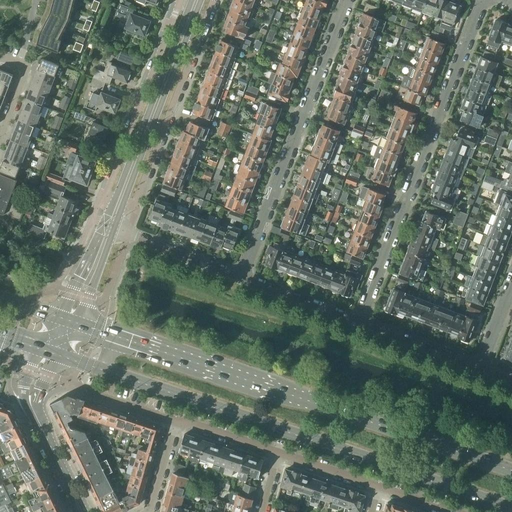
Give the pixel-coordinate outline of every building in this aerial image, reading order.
[(49,0),(48,0),(46,11),(71,20),(74,9),(49,0)] [(49,0),(74,9),(76,0),(49,0)] [(231,10),(230,10),(249,17),(253,7),(234,0),(233,4),(231,4),(229,9),(231,10)] [(306,0),(305,3),(322,9),(324,6),(325,6),(327,1),(326,0),(306,0)] [(402,0),(401,5),(411,9),(414,0),(402,0)] [(414,0),(411,9),(422,13),(426,0),(414,0)] [(426,0),(422,13),(431,17),(437,0),(426,0)] [(433,15),(442,19),(443,19),(449,2),(444,0),(437,0),(431,17),(432,17),(433,15)] [(443,19),(442,19),(441,23),(452,27),(454,21),(455,21),(457,15),(456,15),(457,13),(458,12),(459,12),(461,7),(460,7),(460,6),(459,5),(460,5),(456,3),(456,4),(454,4),(454,3),(451,1),(451,2),(450,2),(449,2),(443,19)] [(305,3),(301,13),(318,19),(319,19),(321,18),(322,14),(321,12),(322,9),(305,3)] [(116,15),(129,20),(126,28),(128,28),(127,32),(133,34),(134,31),(144,34),(144,33),(146,33),(147,29),(146,28),(149,22),(133,16),(135,10),(120,4),(116,15)] [(363,11),(373,15),(375,9),(376,7),(366,4),(363,11)] [(375,9),(373,15),(384,19),(386,13),(375,9)] [(224,20),(226,21),(245,28),(245,27),(249,17),(230,10),(229,14),(227,14),(224,20)] [(71,20),(46,11),(40,21),(66,31),(71,20)] [(272,14),(267,12),(263,23),(269,25),(272,14)] [(301,13),(297,23),(314,29),(316,27),(318,26),(319,22),(318,20),(318,19),(301,13)] [(360,23),(359,24),(376,30),(380,20),(363,13),(362,18),(360,18),(359,22),(360,23)] [(490,36),(483,55),(482,55),(493,59),(495,54),(500,42),(506,24),(496,20),(492,31),(490,31),(489,35),(490,36)] [(60,41),(66,31),(40,21),(35,31),(60,41)] [(245,28),(226,21),(224,27),(227,28),(225,32),(244,39),(248,28),(245,27),(245,28)] [(297,23),(294,34),(311,40),(311,39),(313,39),(314,35),(313,33),(314,29),(297,23)] [(356,33),(356,34),(372,40),(376,30),(359,24),(358,28),(356,28),(355,32),(356,33)] [(500,42),(510,46),(511,40),(511,25),(511,26),(507,25),(507,24),(506,24),(500,42)] [(57,52),(60,41),(35,31),(32,43),(57,52)] [(294,34),(289,44),(306,51),(308,47),(310,47),(311,42),(310,41),(311,40),(294,34)] [(352,44),(368,50),(372,40),(356,34),(354,38),(352,39),(351,42),(352,44)] [(438,34),(436,39),(444,42),(446,37),(441,35),(438,34)] [(427,37),(423,48),(440,54),(441,50),(443,50),(445,47),(444,45),(444,44),(427,37)] [(216,51),(235,59),(239,48),(220,40),(219,45),(217,45),(216,49),(217,51),(216,51)] [(253,48),(256,49),(259,50),(262,43),(256,41),(253,48)] [(289,44),(286,54),(303,61),(303,60),(305,59),(307,55),(305,53),(306,51),(289,44)] [(348,54),(348,55),(364,61),(368,50),(352,44),(350,49),(348,49),(347,53),(348,54)] [(415,56),(419,58),(436,64),(438,61),(439,60),(441,57),(440,55),(440,54),(423,48),(418,46),(415,56)] [(116,59),(130,64),(133,55),(119,50),(116,59)] [(396,62),(397,62),(399,63),(403,52),(401,52),(397,50),(393,61),(396,62)] [(212,61),(212,62),(231,69),(235,59),(216,51),(216,52),(215,55),(213,55),(212,59),(213,61),(212,61)] [(280,63),(280,64),(299,71),(300,68),(302,68),(304,63),(302,61),(303,61),(286,54),(282,64),(280,63)] [(344,64),(344,65),(360,72),(364,61),(348,55),(346,59),(344,59),(343,63),(344,64)] [(479,64),(478,67),(494,74),(498,63),(481,57),(481,58),(479,58),(478,63),(479,64)] [(419,58),(415,68),(432,75),(434,71),(436,71),(437,67),(436,65),(436,64),(419,58)] [(42,59),(38,69),(55,76),(60,78),(64,67),(42,59)] [(97,70),(97,71),(94,78),(106,83),(109,84),(111,77),(127,83),(131,71),(107,62),(103,72),(97,70)] [(210,68),(208,72),(227,79),(231,69),(212,62),(211,62),(209,66),(210,68)] [(280,64),(276,74),(293,81),(294,77),(297,77),(299,71),(280,64)] [(340,75),(356,82),(360,72),(344,65),(342,69),(340,70),(339,73),(340,75)] [(379,74),(384,76),(385,77),(387,70),(381,67),(379,74)] [(475,74),(473,78),(490,84),(494,74),(478,67),(477,68),(475,69),(474,73),(475,74)] [(408,73),(406,77),(428,85),(430,81),(432,81),(433,77),(432,75),(415,68),(413,75),(408,73)] [(38,69),(34,80),(51,86),(55,76),(38,69)] [(0,82),(9,86),(13,75),(0,70),(0,82)] [(205,81),(204,83),(223,90),(227,79),(208,72),(207,76),(205,76),(204,80),(205,81)] [(276,74),(272,85),(289,91),(290,88),(292,87),(294,83),(293,81),(276,74)] [(71,75),(69,81),(76,84),(79,78),(71,75)] [(336,85),(336,86),(353,92),(356,82),(340,75),(338,80),(336,80),(335,83),(336,85)] [(405,77),(401,86),(406,88),(405,89),(424,96),(425,95),(427,94),(428,91),(427,89),(428,85),(406,77),(405,77)] [(93,78),(90,86),(102,91),(106,83),(94,78),(93,78)] [(241,84),(246,86),(248,81),(239,78),(237,83),(241,84)] [(471,85),(469,88),(486,95),(490,96),(492,92),(488,91),(490,84),(473,78),(473,79),(471,79),(470,83),(471,85)] [(34,80),(30,90),(47,96),(51,86),(34,80)] [(76,84),(69,81),(67,87),(74,90),(76,84)] [(0,82),(0,94),(5,96),(9,86),(0,82)] [(200,92),(219,100),(223,90),(204,83),(203,86),(201,87),(200,90),(201,92),(200,92)] [(289,91),(272,85),(268,95),(285,101),(287,100),(289,96),(288,94),(289,91)] [(249,86),(246,92),(256,96),(259,90),(249,86)] [(334,95),(333,96),(349,102),(353,92),(336,86),(332,95),(334,95)] [(406,88),(401,86),(397,97),(418,105),(420,101),(422,100),(424,96),(405,89),(406,88)] [(467,95),(466,98),(482,105),(486,95),(469,88),(469,89),(467,90),(466,94),(467,95)] [(30,90),(26,100),(43,106),(47,96),(30,90)] [(381,90),(379,96),(389,100),(391,94),(381,90)] [(85,107),(95,111),(97,107),(102,109),(103,107),(114,112),(115,111),(116,110),(118,107),(117,105),(119,100),(97,92),(96,94),(93,93),(89,102),(88,102),(85,107)] [(198,99),(197,103),(215,110),(219,100),(200,92),(201,93),(199,93),(197,97),(198,99)] [(256,96),(246,92),(246,93),(244,98),(254,102),(256,96)] [(63,95),(61,101),(68,104),(71,98),(63,95)] [(331,107),(348,113),(352,103),(349,102),(333,96),(335,97),(333,101),(331,101),(330,105),(331,107)] [(389,100),(379,96),(377,102),(387,106),(389,100)] [(463,105),(462,109),(482,117),(486,106),(482,105),(466,98),(465,100),(463,100),(462,104),(463,105)] [(26,100),(22,110),(39,117),(43,106),(26,100)] [(68,104),(61,101),(59,107),(66,110),(68,104)] [(259,113),(277,120),(276,118),(278,118),(280,114),(279,113),(280,109),(261,102),(257,112),(259,113)] [(215,110),(197,103),(195,104),(193,107),(194,109),(193,113),(212,120),(215,110)] [(397,111),(394,117),(411,124),(412,122),(414,121),(415,117),(414,116),(415,113),(396,106),(394,110),(397,111)] [(348,113),(331,107),(331,108),(329,108),(327,112),(329,113),(327,118),(344,124),(348,113)] [(482,117),(462,109),(461,109),(464,110),(464,111),(463,111),(462,111),(461,111),(461,112),(460,112),(460,113),(460,114),(460,115),(461,116),(462,117),(460,120),(483,129),(485,124),(480,122),(482,117)] [(22,110),(18,120),(35,127),(36,126),(38,127),(41,126),(42,124),(43,121),(41,119),(39,118),(39,117),(22,110)] [(88,133),(96,136),(96,137),(98,137),(105,140),(109,128),(98,124),(99,121),(75,112),(72,120),(91,127),(88,133)] [(259,113),(255,124),(272,130),(274,126),(275,126),(277,122),(276,120),(277,120),(259,113)] [(55,116),(53,122),(61,124),(63,119),(55,116)] [(394,117),(391,127),(407,134),(409,131),(410,131),(412,125),(411,125),(411,124),(394,117)] [(18,120),(15,130),(31,137),(35,127),(18,120)] [(218,128),(219,128),(229,132),(232,123),(228,121),(227,124),(221,122),(221,123),(220,122),(218,128)] [(61,124),(53,122),(51,127),(58,130),(61,124)] [(184,131),(183,132),(202,139),(206,141),(210,130),(190,122),(189,125),(188,124),(185,132),(184,131)] [(255,124),(251,134),(270,141),(272,135),(271,134),(272,130),(255,124)] [(318,135),(335,142),(336,142),(341,132),(323,125),(321,129),(321,128),(319,129),(318,133),(319,135),(318,135)] [(350,136),(359,140),(361,135),(362,135),(364,129),(354,125),(350,136)] [(391,127),(387,138),(404,144),(405,143),(407,139),(406,138),(407,134),(391,127)] [(229,132),(219,128),(217,134),(226,138),(229,132)] [(15,130),(11,141),(27,147),(31,137),(15,130)] [(452,139),(452,140),(473,148),(475,142),(477,143),(479,138),(459,130),(457,134),(456,133),(455,134),(454,134),(454,135),(453,135),(453,136),(453,137),(453,138),(454,138),(454,139),(455,139),(455,140),(452,139)] [(489,130),(486,136),(496,139),(498,133),(489,130)] [(181,138),(179,143),(198,150),(202,139),(183,132),(182,133),(180,137),(181,138)] [(244,144),(249,145),(266,152),(267,148),(269,147),(271,143),(270,142),(270,141),(251,134),(248,133),(244,144)] [(316,142),(315,146),(331,152),(336,154),(340,144),(336,142),(335,142),(318,135),(319,136),(316,136),(315,140),(316,142)] [(496,139),(486,136),(484,135),(481,141),(494,145),(496,139)] [(47,136),(45,142),(53,145),(55,140),(51,139),(52,138),(47,136)] [(500,136),(499,139),(497,146),(501,147),(505,137),(500,136)] [(387,138),(383,148),(399,155),(401,151),(403,151),(404,147),(403,145),(404,144),(387,138)] [(449,146),(448,150),(465,156),(469,146),(473,148),(452,140),(452,141),(450,141),(448,145),(449,146)] [(11,141),(7,151),(23,157),(27,147),(11,141)] [(53,145),(45,142),(43,148),(48,150),(48,149),(51,150),(53,145)] [(68,142),(66,147),(66,149),(75,152),(78,146),(68,142)] [(175,152),(175,153),(194,160),(198,150),(179,143),(178,146),(176,146),(175,150),(176,152),(175,152)] [(249,145),(245,155),(262,162),(264,158),(265,157),(267,153),(266,152),(249,145)] [(309,155),(325,162),(329,163),(330,159),(328,158),(331,152),(315,146),(314,146),(312,147),(311,150),(312,152),(311,155),(309,155)] [(501,147),(497,146),(493,156),(497,158),(501,147)] [(383,148),(379,159),(395,165),(397,161),(399,161),(400,157),(399,156),(399,155),(383,148)] [(445,159),(444,160),(461,167),(465,156),(448,150),(447,153),(445,154),(443,158),(445,159)] [(7,151),(3,161),(20,167),(25,170),(29,159),(23,157),(7,151)] [(173,158),(172,163),(190,170),(194,171),(195,167),(192,166),(194,160),(175,153),(174,153),(172,157),(173,158)] [(245,155),(241,166),(258,172),(260,168),(262,168),(263,163),(262,162),(245,155)] [(307,162),(305,166),(321,172),(323,172),(324,168),(323,167),(325,162),(309,155),(309,156),(308,156),(307,156),(305,160),(306,161),(307,162)] [(76,161),(74,167),(91,174),(94,168),(92,168),(94,163),(76,156),(74,161),(76,161)] [(221,158),(217,168),(221,170),(225,160),(221,158)] [(379,159),(375,169),(392,175),(392,174),(393,175),(396,169),(394,168),(395,165),(379,159)] [(440,171),(457,177),(461,179),(465,168),(461,167),(444,160),(443,164),(441,164),(439,168),(441,169),(440,171)] [(20,167),(3,161),(0,168),(0,171),(16,178),(20,167)] [(190,170),(172,163),(170,167),(169,167),(167,171),(168,172),(167,172),(167,173),(186,180),(189,174),(192,175),(194,171),(190,170)] [(241,166),(237,176),(254,183),(256,178),(258,178),(259,174),(258,172),(241,166)] [(301,176),(317,182),(319,183),(321,178),(319,178),(321,172),(305,166),(304,166),(303,166),(301,170),(302,172),(303,172),(301,176)] [(91,174),(74,167),(72,173),(66,171),(63,178),(65,179),(69,181),(70,178),(86,184),(88,179),(89,179),(91,174)] [(392,175),(375,169),(370,167),(366,177),(388,186),(389,183),(390,183),(392,179),(391,177),(392,175)] [(221,170),(217,168),(214,174),(213,178),(221,181),(223,177),(219,175),(221,170)] [(350,171),(348,176),(358,179),(358,180),(360,175),(350,171)] [(438,177),(436,181),(453,187),(457,177),(440,171),(438,172),(437,176),(438,177)] [(186,180),(167,173),(168,173),(166,173),(164,178),(165,179),(164,183),(182,190),(186,180)] [(0,174),(0,213),(20,221),(27,204),(10,198),(16,182),(17,182),(17,181),(0,174)] [(358,179),(348,176),(347,175),(345,182),(355,186),(358,179)] [(485,175),(483,181),(493,186),(499,188),(502,182),(485,175)] [(511,175),(509,175),(507,180),(505,179),(504,183),(502,182),(499,188),(511,192),(511,175)] [(56,176),(53,182),(63,186),(65,179),(63,178),(56,176)] [(237,176),(233,186),(250,193),(252,189),(254,188),(255,184),(254,183),(237,176)] [(299,182),(297,186),(313,192),(315,193),(317,189),(315,188),(317,182),(301,176),(299,176),(298,180),(298,182),(299,182)] [(32,177),(30,183),(37,186),(40,180),(32,177)] [(48,181),(43,179),(42,179),(38,189),(39,189),(44,191),(49,193),(48,196),(59,200),(56,208),(74,214),(76,214),(78,208),(75,207),(77,202),(62,196),(66,187),(63,186),(53,182),(53,183),(48,181)] [(433,190),(432,191),(453,199),(449,197),(453,187),(436,181),(435,184),(433,184),(432,189),(433,190)] [(493,186),(483,181),(481,187),(491,191),(493,186)] [(473,184),(471,189),(470,194),(475,196),(479,186),(473,184)] [(161,191),(170,194),(172,189),(163,185),(161,191)] [(201,186),(197,196),(203,198),(207,188),(201,186)] [(233,186),(229,197),(246,203),(248,199),(250,198),(251,194),(250,193),(233,186)] [(309,202),(311,203),(315,204),(316,201),(319,195),(315,193),(313,192),(297,186),(295,187),(294,190),(294,192),(295,192),(293,196),(309,202)] [(363,199),(365,200),(382,206),(384,200),(383,199),(384,195),(365,188),(363,187),(359,198),(363,199)] [(336,201),(340,190),(335,188),(331,198),(336,201)] [(453,199),(432,191),(435,192),(435,193),(434,193),(433,193),(432,194),(431,194),(431,195),(431,196),(431,197),(431,198),(432,199),(433,199),(431,203),(451,210),(453,205),(451,204),(453,199)] [(499,205),(511,209),(511,197),(503,195),(498,192),(494,203),(499,205)] [(160,195),(158,199),(156,199),(149,217),(152,218),(151,220),(159,223),(158,224),(159,224),(168,201),(169,198),(160,195)] [(291,202),(290,207),(306,212),(307,213),(309,209),(307,208),(309,202),(293,196),(291,197),(290,201),(291,202)] [(246,203),(229,197),(225,207),(242,213),(243,212),(245,212),(246,208),(245,206),(246,203)] [(365,200),(361,210),(378,216),(380,212),(381,212),(383,208),(382,207),(382,206),(365,200)] [(168,228),(169,228),(176,209),(171,207),(172,205),(167,203),(168,201),(159,224),(163,226),(163,227),(167,229),(168,228)] [(179,234),(187,214),(188,209),(178,205),(176,209),(169,228),(173,230),(173,231),(179,234)] [(501,206),(498,216),(511,221),(511,209),(499,205),(501,206)] [(287,213),(286,217),(303,223),(306,225),(310,214),(307,213),(306,212),(290,207),(289,207),(287,207),(286,211),(287,213)] [(53,215),(49,213),(47,218),(68,225),(70,221),(71,222),(73,215),(74,215),(74,214),(56,208),(53,215)] [(361,210),(357,220),(374,227),(374,226),(376,225),(378,222),(376,221),(378,216),(361,210)] [(324,220),(328,221),(329,222),(333,213),(328,211),(324,220)] [(419,221),(436,227),(440,229),(442,230),(443,230),(445,224),(444,224),(446,219),(426,211),(424,215),(423,215),(422,215),(421,216),(420,217),(420,218),(421,219),(421,220),(422,221),(422,222),(419,221)] [(457,211),(455,217),(465,221),(467,215),(457,211)] [(234,212),(232,218),(236,220),(241,222),(243,216),(234,212)] [(185,234),(190,236),(197,217),(187,214),(179,234),(184,235),(185,234)] [(511,221),(498,216),(494,226),(510,232),(511,228),(511,221)] [(194,239),(200,241),(207,221),(197,217),(190,236),(194,238),(194,239)] [(299,234),(303,235),(305,236),(309,226),(307,225),(306,225),(303,223),(286,217),(285,217),(283,217),(282,221),(283,223),(282,227),(299,234)] [(465,221),(455,217),(452,223),(463,227),(465,221)] [(47,218),(43,229),(30,224),(27,232),(44,239),(47,231),(63,237),(68,225),(47,218)] [(232,218),(229,224),(221,248),(221,247),(229,250),(229,248),(232,249),(237,236),(239,237),(241,231),(239,231),(240,229),(233,227),(236,220),(232,218)] [(357,220),(353,230),(370,237),(370,236),(372,236),(374,232),(372,231),(374,227),(357,220)] [(206,242),(211,244),(218,225),(207,221),(200,241),(205,243),(206,242)] [(415,230),(415,231),(432,238),(436,227),(419,221),(417,225),(416,225),(414,229),(415,230)] [(216,246),(221,248),(229,224),(228,226),(224,224),(223,227),(218,225),(211,244),(211,246),(215,247),(216,246)] [(494,226),(490,237),(506,243),(506,242),(508,241),(509,238),(508,236),(510,232),(494,226)] [(281,229),(279,235),(288,239),(291,233),(281,229)] [(353,230),(349,241),(366,247),(367,246),(368,246),(370,243),(369,241),(370,237),(353,230)] [(411,242),(428,248),(434,250),(438,240),(432,238),(415,231),(414,235),(412,235),(410,239),(411,241),(411,242)] [(318,232),(316,237),(315,240),(321,242),(324,234),(318,232)] [(490,237),(486,247),(503,253),(502,252),(504,252),(505,248),(505,246),(506,243),(490,237)] [(461,238),(457,248),(463,250),(467,240),(461,238)] [(366,247),(349,241),(345,251),(362,258),(363,257),(364,257),(366,253),(365,251),(366,247)] [(277,269),(277,270),(277,268),(284,250),(284,251),(285,247),(274,242),(272,247),(271,246),(268,254),(270,254),(266,265),(277,269)] [(408,251),(407,252),(426,259),(424,258),(428,248),(411,242),(410,245),(408,246),(407,250),(408,251)] [(486,247),(482,257),(498,263),(500,259),(502,259),(503,255),(502,254),(503,253),(486,247)] [(283,270),(288,271),(294,254),(284,251),(284,250),(277,268),(277,270),(277,271),(281,272),(282,271),(283,270)] [(402,262),(403,263),(422,270),(426,259),(407,252),(406,256),(404,257),(403,260),(404,262),(402,262)] [(298,275),(298,276),(305,258),(294,254),(288,271),(288,272),(288,273),(292,274),(293,274),(298,275)] [(474,265),(478,267),(494,273),(496,269),(498,269),(499,265),(498,264),(498,263),(482,257),(477,255),(477,256),(473,265),(474,265)] [(361,260),(352,256),(349,262),(359,266),(361,260)] [(304,278),(308,279),(315,262),(305,258),(298,276),(299,277),(302,278),(304,278)] [(318,283),(319,283),(325,266),(315,262),(308,279),(312,281),(313,282),(316,284),(318,283)] [(422,270),(403,263),(401,264),(400,267),(401,269),(399,273),(422,281),(423,277),(420,276),(422,270)] [(328,287),(329,287),(335,270),(325,266),(319,283),(322,285),(323,286),(326,288),(328,287)] [(478,267),(474,278),(491,284),(491,283),(492,282),(494,279),(493,277),(494,273),(478,267)] [(446,278),(451,280),(455,270),(450,269),(446,278)] [(338,292),(339,291),(346,274),(345,274),(335,270),(329,287),(332,289),(332,290),(333,292),(336,293),(338,292)] [(339,291),(338,292),(349,296),(349,295),(351,291),(353,286),(355,287),(357,287),(360,280),(358,279),(356,278),(357,274),(346,270),(345,274),(346,274),(339,291)] [(399,275),(399,276),(397,281),(407,285),(409,279),(399,275)] [(474,278),(470,288),(486,294),(488,290),(490,289),(491,286),(490,284),(491,284),(474,278)] [(486,294),(470,288),(466,286),(464,288),(463,291),(463,293),(462,297),(482,304),(484,300),(486,299),(487,296),(486,294)] [(385,310),(396,314),(404,293),(393,289),(393,291),(391,290),(389,296),(391,296),(385,310)] [(404,314),(407,315),(414,297),(404,293),(396,314),(403,317),(404,314)] [(412,319),(417,321),(424,301),(414,297),(407,315),(411,317),(412,319)] [(424,322),(428,323),(435,305),(424,301),(417,321),(422,322),(424,322)] [(482,306),(471,302),(468,310),(479,315),(482,306)] [(433,327),(438,328),(445,309),(435,305),(428,323),(432,325),(433,327)] [(444,330),(448,331),(455,312),(445,309),(438,328),(442,330),(444,330)] [(450,335),(457,338),(465,316),(455,312),(448,331),(451,332),(450,335)] [(465,316),(457,338),(468,342),(473,328),(475,329),(478,323),(476,322),(476,320),(465,316)] [(68,395),(61,399),(69,416),(71,415),(74,413),(78,415),(84,401),(68,395)] [(50,404),(62,429),(69,426),(70,428),(74,429),(77,420),(73,419),(71,415),(69,416),(61,399),(50,404)] [(93,404),(84,401),(78,415),(78,417),(88,420),(93,404)] [(0,422),(4,421),(3,420),(14,415),(12,412),(13,412),(12,408),(6,407),(5,407),(2,406),(2,404),(0,403),(0,422)] [(104,407),(93,404),(88,420),(97,424),(98,422),(104,407)] [(112,410),(104,407),(98,422),(102,424),(101,429),(105,430),(112,410)] [(120,413),(112,410),(105,430),(108,431),(109,426),(115,428),(120,413)] [(129,416),(120,413),(115,428),(119,429),(118,434),(122,436),(129,416)] [(0,429),(2,433),(18,425),(18,424),(19,423),(18,419),(15,419),(14,415),(3,420),(4,421),(0,422),(0,429)] [(122,436),(130,439),(137,418),(129,416),(122,436)] [(135,435),(141,437),(146,421),(137,418),(130,439),(133,440),(135,435)] [(149,443),(148,444),(150,444),(150,441),(153,439),(154,435),(151,434),(154,424),(146,421),(141,437),(146,438),(145,442),(149,443)] [(145,448),(143,451),(153,454),(161,427),(154,424),(151,434),(154,435),(153,439),(150,441),(150,444),(148,444),(147,448),(145,448)] [(0,439),(0,445),(9,440),(13,437),(14,438),(19,436),(23,434),(21,430),(22,429),(20,425),(18,425),(2,433),(4,438),(1,439),(0,439)] [(62,429),(71,447),(88,438),(85,432),(74,429),(70,428),(69,426),(62,429)] [(5,453),(12,450),(29,442),(26,437),(24,437),(23,434),(19,436),(14,438),(13,437),(9,440),(0,445),(0,447),(1,449),(3,448),(5,453)] [(179,451),(189,455),(195,438),(184,434),(179,451)] [(71,447),(75,457),(100,445),(98,440),(95,440),(90,442),(88,438),(71,447)] [(200,458),(205,441),(195,438),(189,455),(188,457),(191,459),(191,461),(198,464),(200,458)] [(200,458),(210,462),(216,445),(205,441),(200,458)] [(13,457),(15,461),(34,453),(29,442),(12,450),(15,456),(13,457)] [(75,457),(80,467),(98,458),(96,454),(102,451),(100,445),(75,457)] [(216,445),(210,462),(209,467),(219,470),(220,465),(226,448),(216,445)] [(218,472),(228,475),(229,469),(231,469),(233,463),(231,462),(233,456),(234,456),(235,451),(226,448),(220,465),(219,470),(218,472)] [(132,453),(131,457),(151,463),(153,454),(143,451),(138,449),(137,454),(132,453)] [(115,455),(113,452),(113,451),(106,454),(110,464),(116,461),(116,462),(117,461),(115,456),(115,455)] [(228,475),(237,478),(244,454),(235,451),(234,456),(233,456),(231,462),(233,463),(231,469),(229,469),(228,475)] [(34,453),(15,461),(11,463),(8,465),(4,467),(3,467),(8,477),(20,471),(39,463),(34,453)] [(237,478),(246,481),(248,475),(249,476),(251,469),(250,469),(252,462),(254,458),(244,454),(237,478)] [(131,457),(128,466),(148,472),(151,463),(131,457)] [(80,467),(85,477),(109,465),(107,459),(100,462),(98,458),(80,467)] [(248,475),(246,481),(250,482),(252,476),(258,478),(263,461),(254,458),(252,462),(250,469),(251,469),(249,476),(248,475)] [(23,478),(25,482),(44,473),(39,463),(20,471),(20,472),(22,471),(25,477),(23,478)] [(175,464),(174,470),(183,473),(185,467),(175,464)] [(85,477),(90,487),(108,479),(106,474),(112,471),(109,465),(85,477)] [(128,466),(127,469),(125,474),(131,476),(146,480),(148,472),(128,466)] [(287,493),(290,494),(297,472),(292,471),(292,472),(285,470),(281,486),(288,488),(287,493)] [(300,499),(301,493),(306,477),(300,475),(301,473),(297,472),(290,494),(290,495),(300,499)] [(30,492),(32,491),(49,484),(44,473),(25,482),(30,492)] [(173,473),(170,484),(191,490),(195,491),(196,488),(192,487),(192,486),(187,484),(189,478),(187,478),(187,477),(173,473)] [(130,479),(128,485),(143,489),(146,480),(131,476),(125,474),(124,478),(130,479)] [(307,508),(309,501),(316,480),(306,477),(301,493),(307,495),(305,500),(306,500),(305,502),(304,502),(303,507),(307,508)] [(90,487),(96,498),(113,489),(108,479),(90,487)] [(316,480),(309,501),(319,504),(321,499),(326,483),(316,480)] [(0,507),(5,505),(12,501),(9,494),(7,491),(5,486),(4,483),(0,484),(0,507)] [(324,506),(329,508),(335,486),(326,483),(321,499),(326,501),(324,506)] [(26,500),(29,506),(54,494),(49,484),(32,491),(35,496),(26,500)] [(191,490),(170,484),(167,493),(183,498),(188,499),(190,494),(194,495),(197,496),(199,492),(195,491),(191,490)] [(244,484),(243,490),(252,493),(253,487),(244,484)] [(129,492),(129,494),(128,496),(140,499),(143,489),(128,485),(126,491),(129,492)] [(334,504),(340,506),(345,490),(335,486),(329,508),(332,509),(334,504)] [(117,487),(113,489),(96,498),(102,511),(122,511),(128,509),(124,500),(123,500),(118,490),(117,487)] [(122,489),(118,490),(123,500),(124,500),(128,509),(139,504),(140,499),(128,496),(129,494),(123,492),(122,489)] [(343,511),(347,511),(354,491),(349,490),(349,491),(345,490),(340,506),(345,508),(343,511)] [(354,491),(347,511),(359,511),(364,496),(357,494),(357,492),(354,491)] [(230,500),(229,504),(250,510),(253,499),(250,498),(241,495),(230,492),(228,499),(230,500)] [(167,493),(164,503),(189,511),(191,506),(182,504),(183,498),(167,493)] [(40,507),(42,511),(43,511),(59,504),(54,494),(29,506),(32,511),(40,507)] [(209,499),(206,509),(211,510),(212,507),(214,507),(216,500),(209,499)] [(415,511),(387,502),(384,511),(415,511)] [(164,503),(161,511),(179,511),(181,511),(193,511),(189,511),(164,503)]
